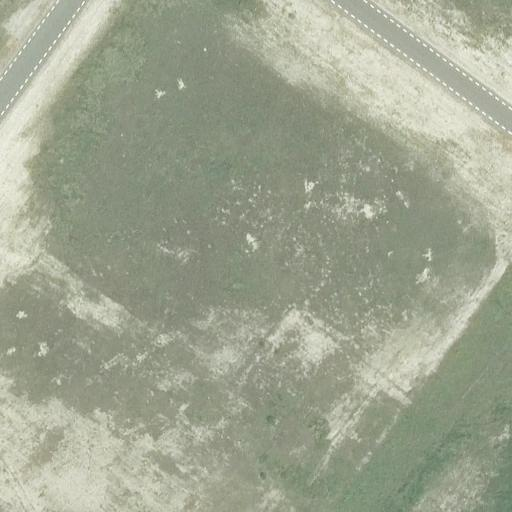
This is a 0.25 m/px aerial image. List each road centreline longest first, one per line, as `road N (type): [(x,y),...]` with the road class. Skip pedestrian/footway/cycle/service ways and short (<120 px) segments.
road 1 (unknown): [(367,511),(511,311)]
road 2 (unclassified): [(511,121),(346,0)]
